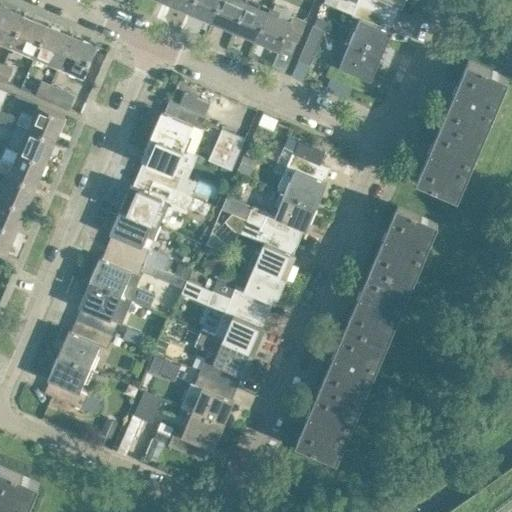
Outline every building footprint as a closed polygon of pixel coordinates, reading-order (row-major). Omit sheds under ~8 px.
[(188,10),(192,0),(166,0),(166,1),(188,10)] [(211,20),(218,0),(192,0),(188,10),(211,20)] [(233,29),(245,0),(218,0),(211,20),(233,29)] [(255,39),(268,7),(259,3),(258,5),(245,0),(233,29),(255,39)] [(402,7),(404,0),(351,0),(357,2),(384,14),(389,1),(402,7)] [(381,55),(391,31),(379,26),(384,14),(357,2),(351,16),(359,19),(349,42),(381,55)] [(0,39),(11,44),(25,14),(1,4),(0,5),(0,39)] [(298,42),(306,22),(291,16),(289,19),(277,13),(278,11),(268,7),(255,39),(280,49),(285,36),(298,42)] [(35,54),(48,24),(25,14),(11,44),(35,54)] [(58,64),(72,33),(48,24),(35,54),(58,64)] [(311,64),(325,31),(312,26),(298,59),(311,64)] [(83,75),(96,45),(96,44),(72,33),(58,64),(83,75)] [(381,55),(349,42),(341,38),(326,75),(353,86),(358,74),(371,79),(381,55)] [(509,76),(480,64),(468,59),(457,85),(455,84),(452,92),(454,93),(443,118),(484,136),(509,76)] [(12,68),(3,64),(0,71),(0,78),(6,82),(12,68)] [(44,98),(50,84),(41,80),(35,94),(44,98)] [(75,94),(74,94),(50,84),(44,98),(69,109),(75,94)] [(206,114),(179,102),(173,115),(161,110),(151,134),(191,151),(196,138),(188,134),(192,125),(200,128),(206,114)] [(55,139),(65,115),(38,104),(33,116),(23,111),(19,119),(18,123),(28,127),(55,139)] [(0,110),(0,120),(4,123),(8,114),(0,110)] [(19,119),(8,114),(4,123),(16,127),(18,123),(19,119)] [(459,195),(484,136),(443,118),(432,144),(430,143),(427,151),(429,152),(418,178),(459,195)] [(46,161),(55,139),(28,127),(19,150),(46,161)] [(232,169),(246,137),(223,127),(209,159),(232,169)] [(190,152),(191,151),(151,134),(141,159),(152,164),(147,176),(175,188),(181,175),(173,171),(182,148),(190,152)] [(36,185),(46,161),(19,150),(8,146),(0,164),(0,169),(9,173),(36,185)] [(315,176),(320,164),(292,152),(287,166),(277,189),(281,190),(285,192),(286,191),(317,204),(327,181),(315,176)] [(0,196),(26,208),(36,185),(9,173),(0,193),(0,196)] [(189,210),(195,197),(175,189),(175,188),(147,176),(142,188),(130,183),(120,207),(153,221),(162,199),(189,210)] [(307,229),(317,204),(286,191),(285,192),(281,190),(276,205),(279,206),(275,216),(252,206),(247,218),(290,236),(295,224),(307,229)] [(0,223),(17,230),(26,208),(0,196),(0,223)] [(439,223),(431,219),(397,205),(386,231),(384,231),(381,239),(383,239),(372,264),(413,282),(439,223)] [(155,240),(161,225),(153,222),(153,221),(120,207),(110,232),(122,237),(117,249),(164,269),(169,256),(143,245),(147,236),(155,240)] [(286,278),(296,254),(284,249),(290,236),(247,218),(241,232),(264,242),(260,252),(256,250),(251,263),(286,278)] [(0,251),(7,254),(17,230),(0,223),(0,251)] [(136,284),(142,270),(185,288),(188,279),(164,269),(117,249),(111,261),(99,256),(89,280),(130,298),(134,300),(149,306),(155,292),(136,284)] [(275,302),(286,278),(251,263),(250,264),(254,265),(244,288),(218,277),(212,290),(259,309),(264,297),(275,302)] [(388,341),(413,282),(372,264),(361,290),(359,290),(356,297),(357,298),(347,323),(388,341)] [(206,265),(200,277),(213,284),(220,272),(206,265)] [(134,300),(130,298),(89,280),(79,305),(91,310),(85,322),(114,334),(119,322),(124,324),(134,300)] [(255,350),(265,326),(253,321),(259,309),(212,290),(206,303),(225,311),(215,334),(255,350)] [(109,347),(114,334),(85,322),(80,334),(68,329),(58,352),(91,366),(101,343),(109,347)] [(362,400),(388,341),(347,323),(335,350),(334,349),(330,357),(332,357),(321,383),(362,400)] [(244,375),(255,350),(215,334),(202,329),(196,343),(217,352),(214,360),(206,356),(201,370),(228,381),(233,370),(244,375)] [(81,390),(91,366),(58,352),(47,378),(60,383),(54,396),(82,407),(88,393),(81,390)] [(156,352),(150,367),(160,371),(167,357),(156,352)] [(224,423),(234,399),(222,394),(228,381),(201,370),(200,371),(199,370),(198,372),(200,372),(195,382),(191,380),(181,405),(193,410),(224,423)] [(337,460),(362,400),(321,383),(310,408),(309,408),(305,415),(307,416),(296,442),(337,460)] [(151,420),(161,396),(144,389),(134,413),(151,420)] [(88,393),(82,407),(87,409),(95,413),(101,398),(88,393)] [(213,448),(224,423),(193,410),(183,434),(174,430),(168,444),(196,456),(202,443),(213,448)] [(0,511),(26,511),(40,482),(0,464),(0,511)]
